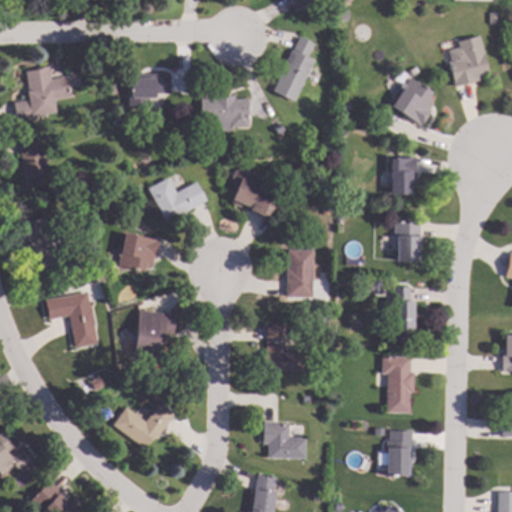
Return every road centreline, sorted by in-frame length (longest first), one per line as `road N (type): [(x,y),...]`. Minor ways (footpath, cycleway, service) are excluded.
road 1 (residential): [(511,162),(497,171),(463,246),(455,511)]
road 2 (residential): [(0,315),(65,438),(114,490),(149,511)]
road 3 (residential): [(224,273),(212,462),(190,511)]
road 4 (residential): [(238,40),(208,31),(0,38)]
